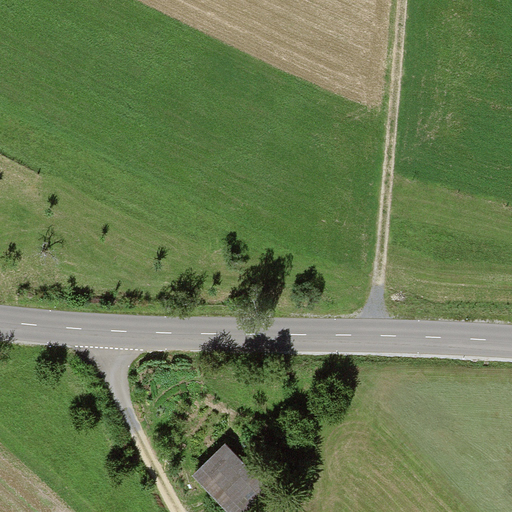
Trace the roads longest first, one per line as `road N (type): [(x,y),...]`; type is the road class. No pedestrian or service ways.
road 1 (tertiary): [(0,319),(511,341)]
road 2 (track): [(371,333),(395,117),(398,0)]
road 3 (track): [(164,511),(99,328)]
